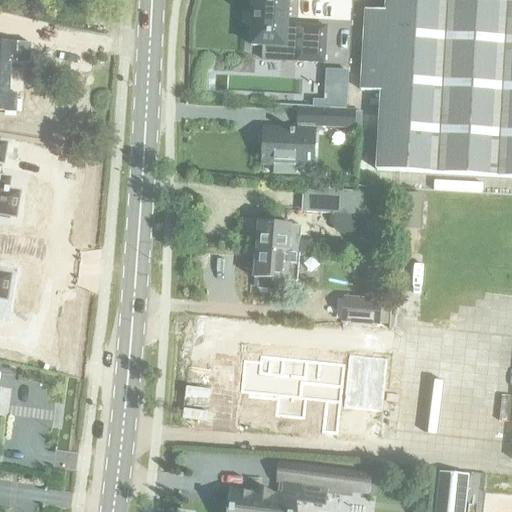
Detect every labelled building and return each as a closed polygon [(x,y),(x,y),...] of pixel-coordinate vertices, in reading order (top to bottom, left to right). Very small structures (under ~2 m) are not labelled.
[(252,25),(251,46),(263,46),(262,60),(280,61),(281,47),(286,48),(286,44),(296,45),(295,62),(324,63),(326,27),(297,25),(297,29),(287,28),(288,0),(253,0),(253,11),(252,11),(252,25)] [(511,180),(511,4),(429,0),(385,0),(384,13),(364,12),(360,93),(380,95),(376,173),(511,180)] [(5,94),(7,64),(29,65),(29,44),(0,42),(0,112),(16,113),(18,95),(5,94)] [(326,110),(326,127),(354,128),(354,111),(326,110)] [(264,130),(263,164),(312,166),(314,131),(290,130),(290,131),(264,130)] [(0,218),(9,220),(10,217),(14,218),(16,219),(16,217),(16,216),(19,196),(20,196),(20,194),(18,194),(10,193),(11,191),(8,191),(10,181),(8,180),(8,181),(0,179),(0,163),(4,164),(7,144),(0,142),(0,218)] [(306,189),(305,213),(361,217),(363,193),(306,189)] [(257,251),(289,254),(299,255),(301,227),(259,224),(257,251)] [(289,254),(257,251),(254,279),(286,282),(289,254)] [(0,299),(5,301),(7,301),(8,299),(7,299),(10,279),(11,279),(11,277),(9,277),(5,276),(5,273),(0,272),(0,299)] [(342,323),(378,326),(380,302),(344,299),(342,323)] [(259,362),(243,361),(240,393),(249,394),(248,398),(276,400),(276,396),(324,401),(321,431),(338,433),(345,365),(260,356),(259,362)] [(349,356),(343,408),(381,412),(386,360),(349,356)] [(232,492),(229,511),(291,511),(293,501),(298,501),(301,484),(367,493),(370,475),(280,464),(277,482),(282,483),(280,498),(271,497),(272,495),(256,493),(256,495),(232,492)] [(464,511),(468,475),(440,472),(435,511),(464,511)]
